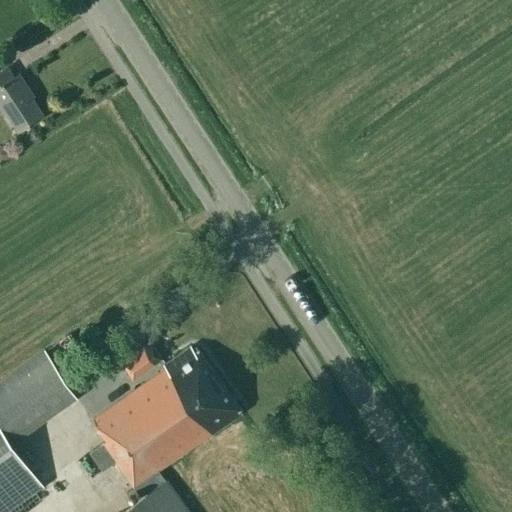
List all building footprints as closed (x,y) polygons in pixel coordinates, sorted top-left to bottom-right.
[(5,66),(0,69),(0,103),(6,112),(8,111),(20,128),(43,113),(31,96),(34,94),(19,72),(12,77),(5,66)] [(4,143),(0,145),(0,159),(10,153),(4,143)] [(135,378),(164,358),(153,342),(124,363),(135,378)] [(166,365),(95,416),(109,437),(104,440),(105,441),(92,451),(105,469),(118,460),(143,496),(120,511),(190,511),(159,469),(242,410),(198,345),(195,347),(192,344),(164,362),(166,365)] [(78,395),(45,349),(0,379),(0,511),(14,511),(42,494),(49,489),(14,440),(78,395)]
